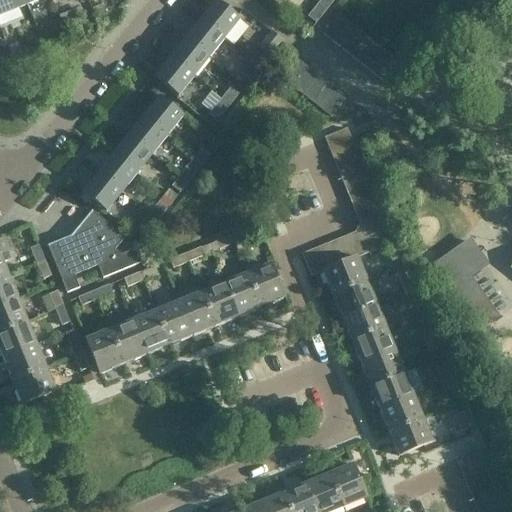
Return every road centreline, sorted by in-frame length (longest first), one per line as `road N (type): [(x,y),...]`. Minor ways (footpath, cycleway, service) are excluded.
road 1 (residential): [(142,511),(346,426),(325,369),(242,400)]
road 2 (residential): [(1,189),(161,0)]
